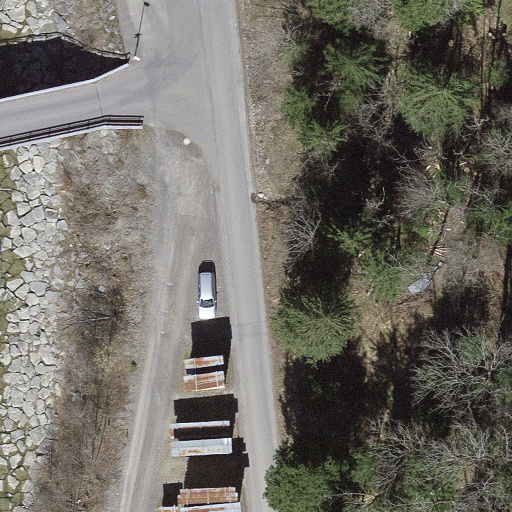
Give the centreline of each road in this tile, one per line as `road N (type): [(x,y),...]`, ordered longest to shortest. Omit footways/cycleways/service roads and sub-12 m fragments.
road 1 (unclassified): [(223,80),(267,511)]
road 2 (residential): [(223,80),(0,123)]
